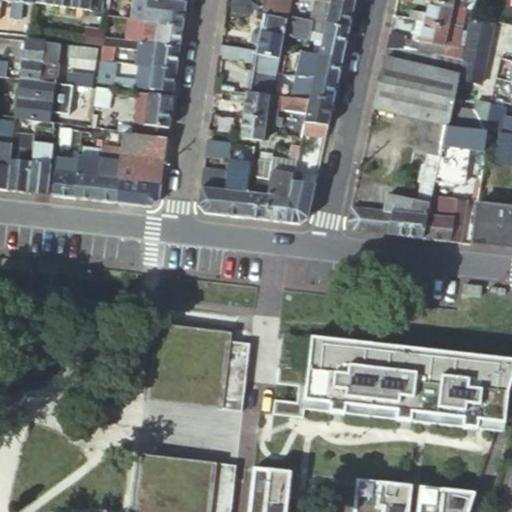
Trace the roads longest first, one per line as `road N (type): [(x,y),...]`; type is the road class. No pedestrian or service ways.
road 1 (residential): [(318,248),(373,0)]
road 2 (residential): [(201,0),(169,230)]
road 3 (unclassified): [(318,248),(511,270)]
road 4 (unclassified): [(0,211),(169,230)]
road 5 (unclassified): [(169,230),(318,248)]
